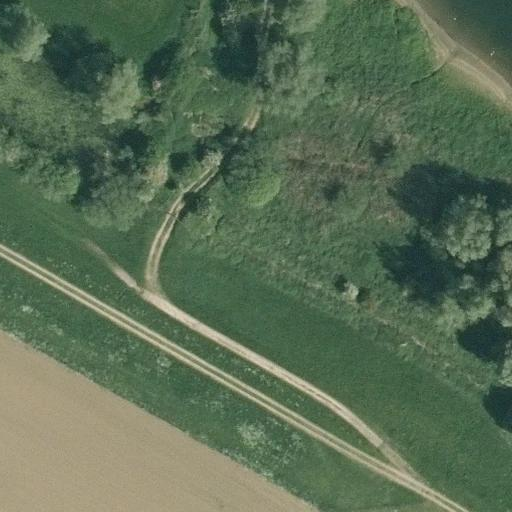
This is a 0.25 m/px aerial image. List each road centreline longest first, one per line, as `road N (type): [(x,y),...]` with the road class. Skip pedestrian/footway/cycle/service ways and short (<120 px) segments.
road 1 (track): [(0,249),(424,490)]
road 2 (track): [(156,301),(151,268),(163,229),(251,127),(271,0)]
road 3 (track): [(156,301),(350,417),(424,490)]
